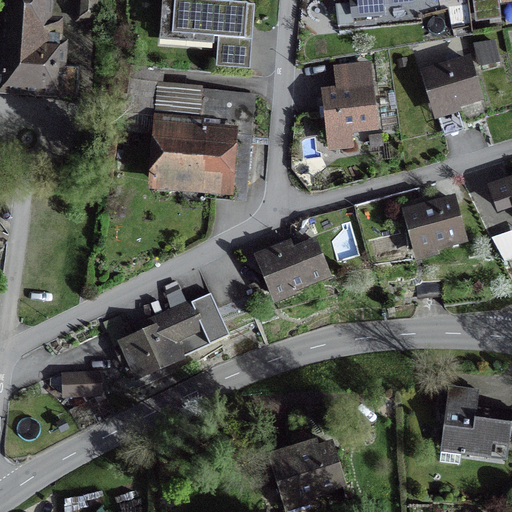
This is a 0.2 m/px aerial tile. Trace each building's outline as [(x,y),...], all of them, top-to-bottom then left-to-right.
[(54,0),(5,0),(0,77),(0,91),(31,94),(76,97),(78,65),(66,64),(68,41),(63,40),(64,20),(53,20),(54,0)] [(76,0),(75,23),(99,24),(100,0),(76,0)] [(181,0),(158,0),(155,39),(160,40),(159,50),(212,54),(213,46),(218,46),(216,68),(250,71),(255,5),(181,0)] [(333,0),(334,4),(336,4),(338,26),(354,24),(353,21),(387,18),(386,7),(414,5),(413,0),(333,0)] [(511,0),(472,0),(475,23),(489,21),(490,25),(502,23),(500,7),(511,5),(511,0)] [(495,40),(474,44),(479,68),(500,63),(495,40)] [(420,71),(435,121),(439,120),(444,137),(464,131),(459,114),(461,114),(460,110),(484,103),(470,56),(420,71)] [(398,59),(399,69),(409,67),(408,58),(398,59)] [(336,88),(320,90),(329,154),(355,151),(353,136),(380,132),(370,61),(333,66),(336,88)] [(155,99),(157,100),(161,72),(131,69),(123,131),(158,134),(155,184),(205,188),(204,199),(228,201),(229,191),(244,192),(252,97),(202,92),(198,133),(158,129),(159,118),(153,117),(155,99)] [(511,183),(509,184),(509,182),(490,189),(498,211),(511,206),(511,183)] [(462,241),(452,202),(405,215),(415,253),(434,248),(436,256),(448,253),(446,245),(462,241)] [(283,248),(257,258),(273,299),(326,277),(313,245),(286,255),(283,248)] [(128,358),(136,378),(177,360),(178,361),(192,355),(196,347),(190,335),(202,330),(190,304),(134,330),(138,338),(113,349),(119,362),(128,358)] [(67,377),(66,398),(101,399),(101,378),(67,377)] [(491,436),(507,438),(511,413),(488,410),(488,414),(479,412),(480,409),(475,408),(477,393),(448,389),(438,462),(457,465),(459,455),(488,459),(491,436)] [(303,495),(341,483),(330,448),(314,453),(312,446),(270,459),(285,508),(287,508),(288,511),(306,505),(303,495)]
